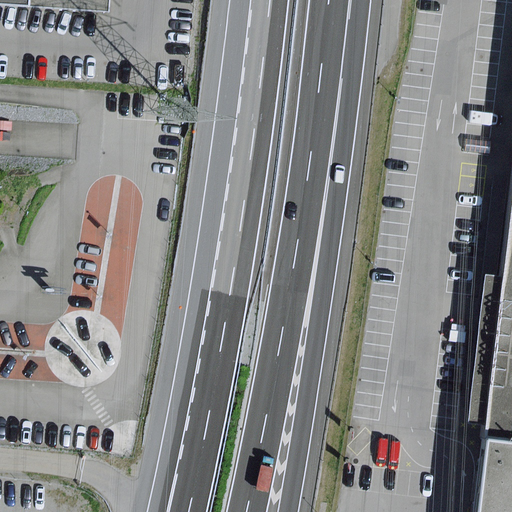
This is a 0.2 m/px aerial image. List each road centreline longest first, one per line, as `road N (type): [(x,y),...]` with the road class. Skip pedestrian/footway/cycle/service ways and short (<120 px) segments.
road 1 (motorway): [(248,511),(299,239),(329,5)]
road 2 (motorway): [(289,511),(347,116),(329,5)]
road 3 (motorway): [(268,0),(227,308)]
road 4 (motorway): [(227,308),(178,414),(156,511)]
road 5 (motorway): [(227,308),(187,511)]
